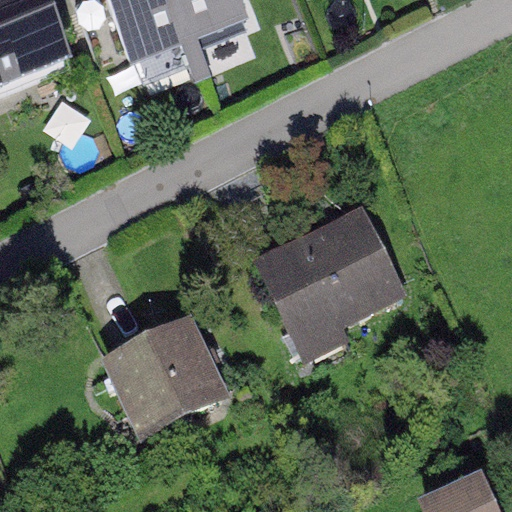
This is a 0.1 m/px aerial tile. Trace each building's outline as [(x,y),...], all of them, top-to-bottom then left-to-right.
[(42,0),(38,0),(0,15),(0,91),(68,65),(42,0)] [(235,0),(104,0),(134,71),(246,25),(235,0)] [(365,226),(264,278),(302,350),(402,298),(365,226)] [(190,337),(112,376),(145,442),(223,404),(190,337)] [(491,511),(482,492),(439,511),(491,511)]
